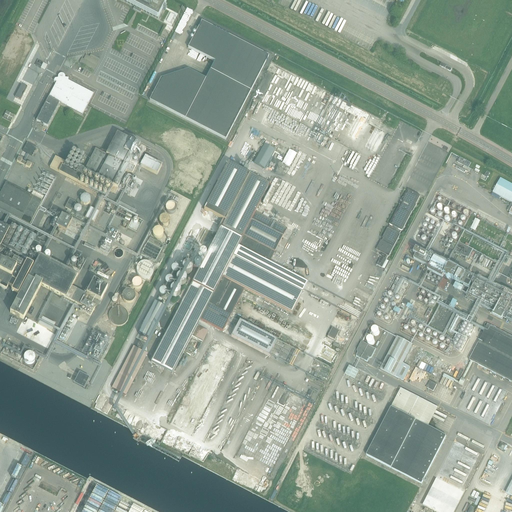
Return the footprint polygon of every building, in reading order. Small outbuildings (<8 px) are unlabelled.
[(165,4),(158,0),(121,0),(135,7),(134,9),(140,12),(141,10),(158,18),(162,10),(163,10),(164,8),(163,7),(165,4)] [(174,15),(171,13),(166,21),(170,23),(174,15)] [(161,78),(149,101),(225,140),(269,56),(201,22),(188,48),(215,62),(206,79),(188,70),(183,79),(174,74),(161,78)] [(79,63),(94,70),(100,59),(91,54),(90,57),(86,55),(84,59),(82,58),(79,63)] [(38,60),(35,66),(45,71),(48,65),(38,60)] [(280,66),(277,73),(309,87),(310,85),(312,81),(280,66)] [(61,73),(60,74),(59,74),(58,75),(58,77),(58,78),(55,79),(54,81),(56,83),(36,121),(47,127),(60,103),(83,115),(94,94),(68,81),(69,78),(65,78),(65,76),(65,75),(64,74),(63,74),(61,73)] [(22,84),(15,97),(20,100),(27,87),(22,84)] [(3,117),(11,121),(14,115),(6,111),(3,117)] [(115,194),(118,189),(126,172),(132,175),(146,148),(140,146),(117,134),(106,155),(96,149),(84,172),(64,162),(55,157),(50,168),(59,173),(88,188),(91,182),(115,194)] [(23,151),(32,156),(37,148),(27,143),(23,151)] [(77,167),(85,162),(83,159),(87,156),(86,153),(87,152),(83,146),(79,148),(80,150),(77,152),(79,155),(72,158),(77,167)] [(458,162),(469,168),(471,163),(461,157),(458,162)] [(19,158),(17,162),(29,168),(31,164),(19,158)] [(162,166),(145,158),(140,167),(157,175),(162,166)] [(290,161),(282,158),(279,166),(287,169),(290,161)] [(155,300),(136,337),(146,343),(156,325),(167,330),(151,361),(172,373),(183,351),(194,357),(203,341),(192,335),(200,320),(223,332),(245,289),(291,313),(302,292),(307,282),(269,262),(274,252),(312,272),(339,221),(275,188),(228,163),(225,168),(226,168),(218,182),(216,181),(202,209),(225,221),(221,229),(220,229),(217,234),(215,239),(209,236),(212,231),(203,227),(192,248),(195,250),(187,264),(182,273),(179,271),(178,272),(181,274),(181,275),(180,275),(179,275),(178,275),(177,276),(177,277),(176,278),(176,279),(175,280),(176,281),(176,282),(176,283),(177,283),(176,284),(173,282),(173,283),(172,284),(175,286),(170,295),(167,293),(167,294),(166,295),(170,297),(166,306),(155,300)] [(493,192),(511,202),(511,184),(501,178),(493,192)] [(6,182),(0,194),(0,209),(30,225),(42,201),(6,182)] [(390,225),(402,231),(402,230),(420,196),(420,195),(409,189),(408,190),(408,189),(403,198),(401,201),(400,201),(401,202),(399,205),(400,205),(390,224),(390,225)] [(90,202),(90,200),(90,198),(89,196),(87,195),(86,195),(85,195),(84,195),(83,195),(82,196),(81,198),(80,200),(81,201),(81,202),(82,203),(83,204),(84,205),(85,205),(87,205),(88,204),(89,204),(89,203),(90,202)] [(76,203),(70,199),(65,208),(71,211),(76,203)] [(91,207),(85,218),(93,222),(99,212),(91,207)] [(56,225),(65,230),(64,234),(78,241),(87,225),(62,212),(56,225)] [(169,224),(170,222),(169,220),(169,219),(168,218),(167,217),(166,217),(165,216),(164,216),(162,216),(161,217),(160,218),(159,219),(159,220),(158,222),(159,224),(159,225),(160,226),(161,226),(162,227),(163,227),(164,227),(166,227),(168,226),(169,225),(169,224)] [(484,222),(478,219),(473,229),(479,232),(484,222)] [(16,256),(11,265),(6,262),(6,263),(0,259),(0,246),(9,229),(0,224),(0,282),(1,283),(0,285),(0,286),(7,290),(12,279),(17,282),(23,270),(27,262),(16,256)] [(110,227),(99,249),(108,253),(119,232),(110,227)] [(163,236),(164,234),(163,232),(163,231),(162,230),(161,229),(160,229),(158,228),(157,228),(156,229),(154,230),(153,231),(152,233),(152,234),(153,236),(153,237),(154,238),(155,239),(156,239),(157,239),(158,240),(159,239),(160,239),(161,238),(162,238),(163,237),(163,236)] [(376,250),(389,256),(400,234),(388,228),(383,238),(382,241),(381,240),(376,250)] [(149,238),(141,256),(156,263),(164,245),(149,238)] [(126,245),(126,244),(126,243),(126,242),(125,241),(124,240),(122,240),(121,240),(119,241),(119,242),(118,244),(119,245),(120,247),(121,248),(123,248),(125,247),(126,246),(126,245)] [(455,251),(468,258),(472,251),(469,249),(470,248),(459,243),(455,251)] [(123,255),(123,253),(123,252),(123,251),(122,250),(120,249),(119,249),(117,249),(116,249),(115,250),(114,251),(114,252),(114,253),(114,254),(114,255),(115,256),(116,257),(117,258),(118,258),(120,258),(121,257),(122,257),(122,256),(123,255)] [(449,278),(468,288),(473,278),(449,265),(450,263),(442,259),(441,261),(435,258),(434,258),(433,257),(417,249),(414,254),(417,255),(414,259),(429,267),(428,270),(443,278),(444,275),(448,277),(447,278),(448,279),(449,278)] [(87,296),(71,287),(80,271),(70,266),(68,271),(40,256),(10,313),(23,319),(40,286),(81,307),(79,311),(90,317),(95,308),(84,302),(87,296)] [(142,274),(137,281),(143,285),(148,279),(142,274)] [(511,293),(506,290),(503,294),(477,280),(467,298),(494,312),(493,315),(502,320),(503,317),(511,321),(511,293)] [(461,292),(464,287),(457,283),(456,283),(453,288),(461,292)] [(137,299),(137,297),(137,295),(136,294),(136,293),(135,292),(134,292),(131,291),(130,291),(129,291),(127,293),(126,294),(125,295),(125,296),(125,297),(125,298),(125,299),(126,301),(127,302),(128,303),(130,303),(132,303),(133,303),(134,303),(135,302),(137,300),(137,299)] [(130,319),(130,317),(130,316),(129,314),(129,312),(127,310),(126,309),(124,309),(123,308),(121,308),(119,308),(117,309),(116,309),(114,311),(113,312),(112,314),(112,316),(111,317),(112,319),(112,321),(113,322),(114,324),(115,325),(116,326),(118,326),(120,327),(122,327),(124,326),(126,325),(127,324),(129,323),(130,321),(130,319)] [(42,314),(54,320),(57,315),(45,309),(42,314)] [(55,324),(42,317),(38,324),(51,331),(55,324)] [(231,337),(269,356),(277,340),(240,320),(231,337)] [(511,337),(504,333),(488,325),(469,360),(511,382),(511,337)] [(59,338),(65,341),(71,331),(64,327),(59,338)] [(327,336),(334,340),(339,331),(332,327),(327,336)] [(379,334),(380,332),(379,330),(378,329),(377,328),(376,328),(374,328),(372,329),(371,330),(371,332),(371,334),(372,335),(373,335),(374,336),(375,336),(377,336),(378,335),(379,334)] [(375,342),(375,341),(375,339),(374,338),(373,337),(371,337),(369,337),(368,338),(367,339),(367,341),(367,342),(368,344),(369,344),(369,345),(371,345),(372,345),(373,344),(374,344),(375,342)] [(380,369),(403,380),(410,367),(402,363),(411,344),(397,337),(380,369)] [(376,349),(375,348),(361,341),(357,350),(358,352),(356,356),(367,362),(369,358),(371,357),(376,349)] [(136,343),(117,386),(123,389),(120,395),(124,397),(127,390),(131,392),(143,367),(142,366),(149,349),(136,343)] [(434,356),(431,363),(424,360),(426,354),(421,352),(416,363),(437,371),(440,364),(437,362),(438,358),(434,356)] [(359,371),(350,366),(345,374),(354,379),(359,371)] [(466,375),(464,380),(454,375),(455,374),(444,368),(442,371),(467,383),(470,377),(466,375)] [(95,374),(85,369),(80,379),(89,385),(95,374)] [(426,387),(433,391),(437,384),(430,381),(426,387)] [(366,455),(421,484),(445,436),(426,426),(435,408),(400,390),(366,455)] [(252,425),(252,417),(246,414),(243,414),(238,425),(237,427),(236,431),(237,431),(237,435),(236,437),(236,439),(233,439),(233,444),(235,444),(242,447),(252,425)] [(5,511),(11,501),(9,500),(2,511),(5,511)]
